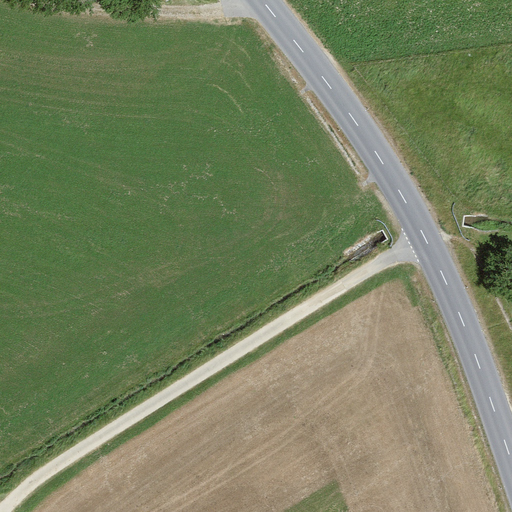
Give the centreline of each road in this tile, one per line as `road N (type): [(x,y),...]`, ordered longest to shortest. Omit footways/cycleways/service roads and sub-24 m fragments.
road 1 (unclassified): [(0,510),(383,260),(426,241)]
road 2 (tertiary): [(259,0),(361,129),(426,241)]
road 3 (tertiary): [(426,241),(511,461)]
